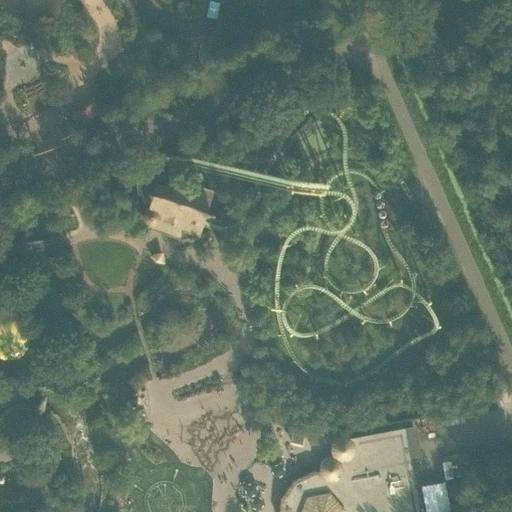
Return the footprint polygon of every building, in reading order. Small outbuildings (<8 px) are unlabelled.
[(152,198),(149,207),(148,208),(146,209),(145,210),(144,211),(144,213),(143,214),(143,216),(143,218),(144,219),(145,220),(146,222),(147,223),(149,223),(150,224),(152,224),(154,223),(155,223),(156,222),(158,221),(159,219),(159,217),(160,217),(158,223),(162,224),(163,222),(164,219),(192,228),(199,230),(202,219),(208,202),(174,191),(157,185),(152,198)] [(45,401),(45,399),(45,398),(45,396),(45,394),(46,392),(46,391),(45,390),(44,390),(43,391),(42,392),(41,394),(40,395),(38,397),(37,398),(36,399),(36,401),(36,402),(37,404),(38,405),(39,406),(40,406),(42,406),(43,405),(44,404),(45,403),(45,401)] [(420,511),(413,470),(405,425),(349,435),(345,434),(343,434),(341,434),(339,434),(338,435),(336,436),(335,437),(334,439),(333,440),(332,442),(331,444),(333,452),(334,453),(335,455),(336,456),(335,455),(333,455),(331,455),(329,455),(327,456),(326,457),(324,458),(323,459),(322,461),(321,462),(320,464),(320,466),(320,468),(320,470),(321,471),(322,473),(323,474),(324,476),(326,477),(327,478),(329,478),(331,478),(333,478),(335,478),(336,477),(338,476),(340,475),(341,474),(342,472),(341,474),(341,476),(341,477),(342,479),(343,481),(344,482),(345,484),(346,485),(348,485),(350,486),(351,486),(353,486),(355,486),(356,485),(358,484),(362,511),(420,511)] [(300,438),(302,430),(291,427),(288,435),(300,438)] [(320,470),(320,468),(312,468),(296,476),(282,494),(280,511),(362,511),(358,484),(356,485),(355,486),(353,486),(351,486),(350,486),(348,485),(346,485),(345,484),(344,482),(343,481),(342,479),(341,477),(341,476),(341,474),(342,472),(341,474),(340,475),(338,476),(336,477),(335,478),(333,478),(331,478),(329,478),(327,478),(326,477),(324,476),(323,474),(322,473),(321,471),(320,470)]
